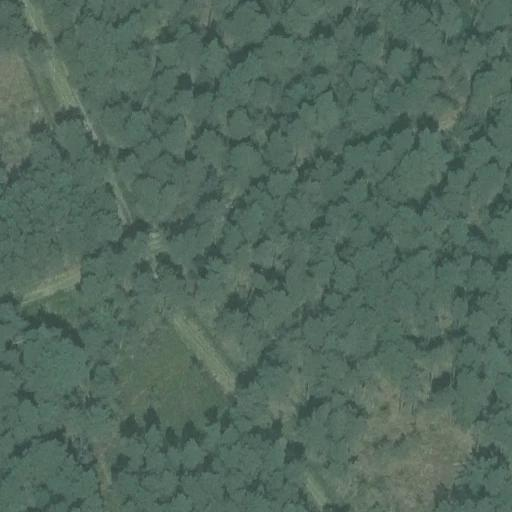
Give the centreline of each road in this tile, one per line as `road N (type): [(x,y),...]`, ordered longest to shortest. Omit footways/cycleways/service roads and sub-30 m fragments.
road 1 (track): [(32,0),(134,242),(344,511)]
road 2 (track): [(0,300),(511,76)]
